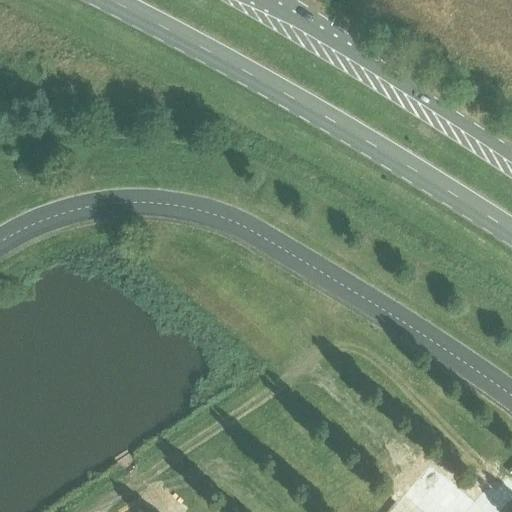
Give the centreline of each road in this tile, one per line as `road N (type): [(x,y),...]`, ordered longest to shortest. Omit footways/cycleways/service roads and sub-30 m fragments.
road 1 (primary): [(100,0),(360,138),(511,237)]
road 2 (primary): [(511,163),(255,0)]
